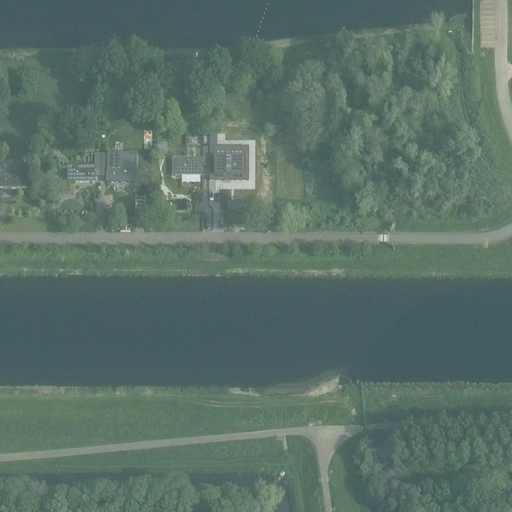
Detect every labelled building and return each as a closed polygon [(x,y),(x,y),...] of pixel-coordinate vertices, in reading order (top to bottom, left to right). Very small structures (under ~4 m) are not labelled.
[(203,167),(209,167),(209,149),(203,149),(203,160),(175,160),(175,177),(203,177),(203,167)] [(209,149),(209,167),(215,167),(215,177),(243,177),(243,160),(242,160),(242,153),(232,153),(232,160),(215,160),(215,149),(209,149)] [(101,173),(101,155),(95,155),(95,166),(67,166),(67,183),(95,183),(95,173),(101,173)] [(107,155),(101,155),(101,173),(107,173),(107,183),(135,183),(135,166),(107,166),(107,155)] [(0,188),(27,189),(27,172),(0,172),(0,188)]
